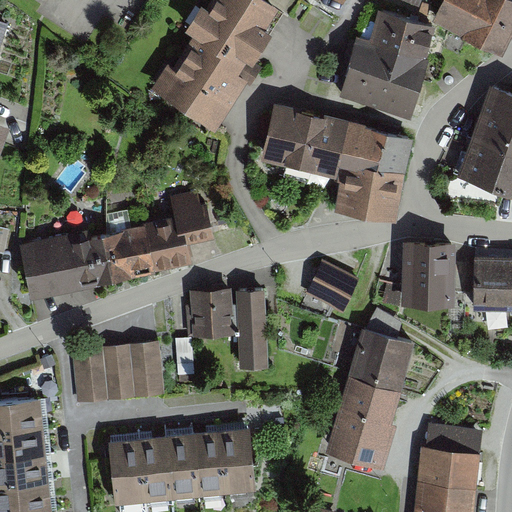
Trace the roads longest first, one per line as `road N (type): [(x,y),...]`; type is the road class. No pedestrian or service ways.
road 1 (residential): [(420,224),(279,252),(0,350)]
road 2 (residential): [(511,54),(438,127),(421,180),(420,224)]
